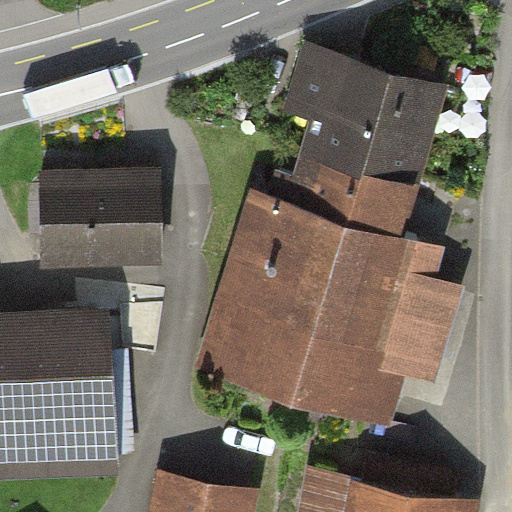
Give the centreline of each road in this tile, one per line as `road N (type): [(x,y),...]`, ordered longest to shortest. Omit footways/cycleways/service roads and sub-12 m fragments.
road 1 (residential): [(511,85),(502,219),(501,511)]
road 2 (primary): [(0,96),(139,58),(293,0)]
